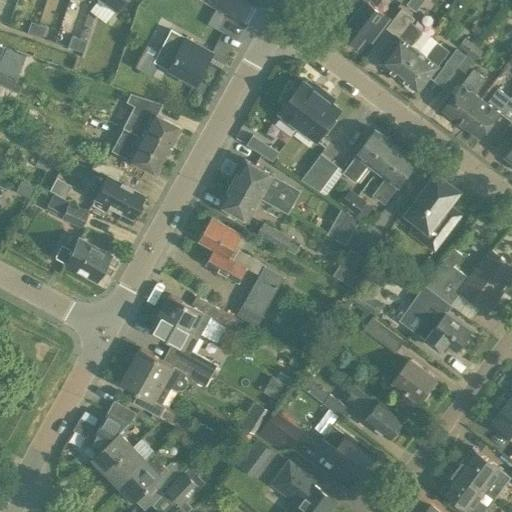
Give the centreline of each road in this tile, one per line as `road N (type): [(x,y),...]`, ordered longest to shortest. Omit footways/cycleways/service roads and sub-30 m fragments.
road 1 (residential): [(104,331),(272,27)]
road 2 (residential): [(511,199),(272,27)]
road 3 (residential): [(381,511),(511,334)]
road 4 (residential): [(23,480),(104,331)]
